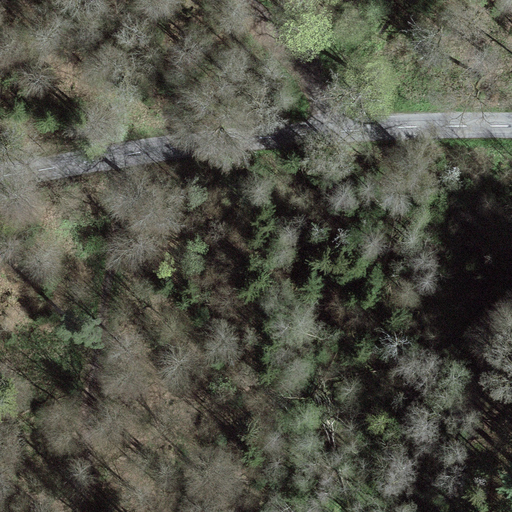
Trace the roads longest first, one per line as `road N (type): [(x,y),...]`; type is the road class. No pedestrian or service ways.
road 1 (tertiary): [(511,121),(332,125),(0,174)]
road 2 (track): [(123,153),(115,217),(136,336),(100,511)]
road 3 (track): [(332,125),(244,0)]
